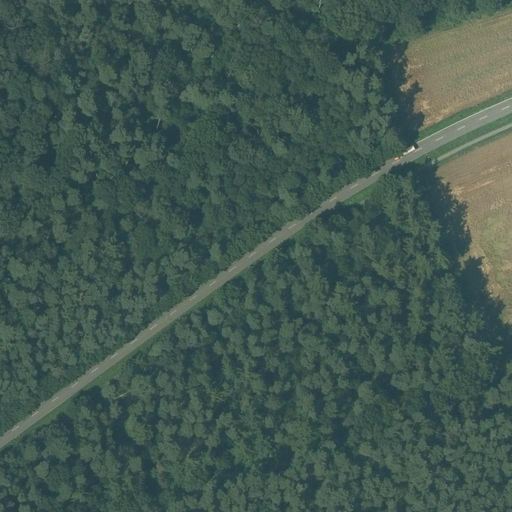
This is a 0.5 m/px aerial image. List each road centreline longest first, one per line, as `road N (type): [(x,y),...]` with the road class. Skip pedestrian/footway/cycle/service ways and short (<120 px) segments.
road 1 (tertiary): [(0,438),(343,191),(511,105)]
road 2 (track): [(511,378),(120,511)]
